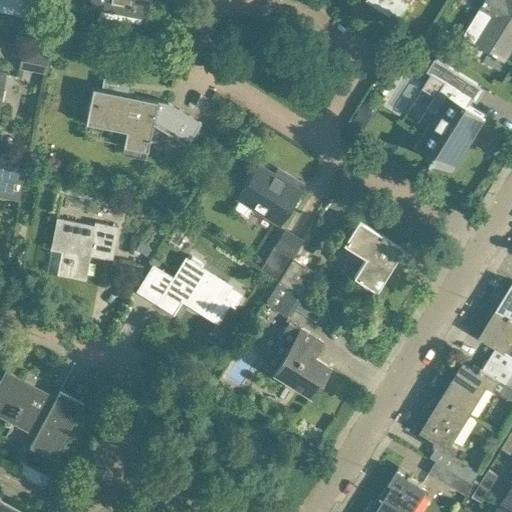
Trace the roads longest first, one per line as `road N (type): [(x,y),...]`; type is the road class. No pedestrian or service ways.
road 1 (residential): [(314,511),(482,242)]
road 2 (residential): [(114,485),(142,382),(127,366),(0,313)]
road 3 (residential): [(318,140),(362,73),(358,45),(307,16),(241,0)]
road 4 (residential): [(482,242),(318,140)]
road 5 (residential): [(210,71),(318,140)]
